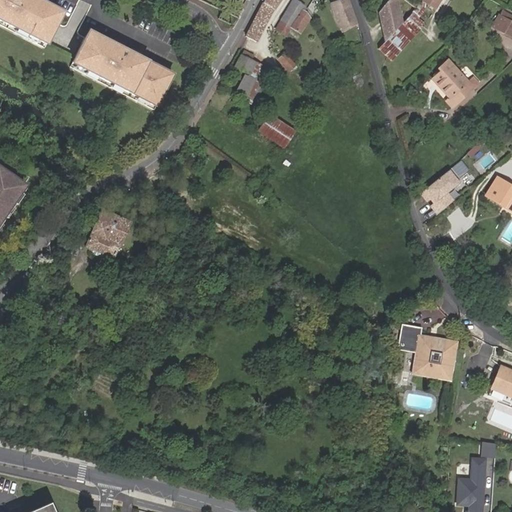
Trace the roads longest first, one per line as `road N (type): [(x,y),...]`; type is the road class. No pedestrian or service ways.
road 1 (residential): [(511,342),(451,300),(429,253),(352,0)]
road 2 (residential): [(228,50),(178,138),(147,168),(83,202),(0,311)]
road 3 (residential): [(108,478),(237,511)]
